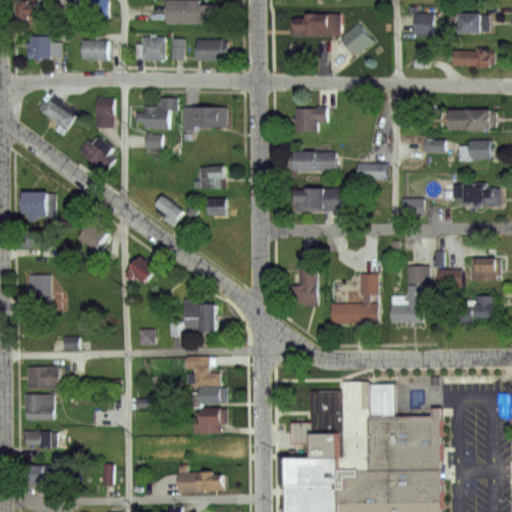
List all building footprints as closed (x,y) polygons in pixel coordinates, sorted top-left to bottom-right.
[(18,0),(29,0),(29,1),(47,1),(47,21),(25,21),(25,16),(19,16),(18,0)] [(88,0),(112,0),(112,17),(88,17),(88,0)] [(169,0),(227,0),(227,15),(211,15),(211,22),(169,22),(169,0)] [(418,11),(435,12),(434,35),(417,34),(418,11)] [(294,18),(308,18),(308,12),(318,12),(318,14),(330,14),(330,12),(343,12),(343,35),(293,34),(294,18)] [(464,12),(491,13),(490,31),(464,30),(464,12)] [(343,36),(360,22),(375,40),(358,54),(343,36)] [(32,34),(53,34),(53,40),(63,40),(63,57),(31,57),(31,47),(28,47),(28,42),(32,42),(32,34)] [(144,36),(165,36),(165,59),(144,60),(144,36)] [(174,36),(185,37),(184,59),(173,58),(174,36)] [(83,39),(108,38),(109,59),(84,59),(83,39)] [(198,40),(229,40),(229,59),(198,58),(198,40)] [(456,49),(478,50),(478,47),(495,47),(494,67),(479,66),(479,64),(456,63),(456,49)] [(54,94),(78,113),(66,128),(42,109),(54,94)] [(99,96),(115,97),(113,126),(98,125),(99,96)] [(162,97),(178,97),(178,108),(172,110),(171,128),(147,128),(147,120),(138,120),(138,112),(147,112),(147,106),(159,106),(159,100),(162,100),(162,97)] [(186,105),(230,106),(229,125),(196,125),(196,129),(186,129),(186,105)] [(297,107),(329,107),(329,120),(319,120),(319,129),(297,129),(297,107)] [(451,108),(493,108),(493,112),(499,112),(499,126),(493,126),(493,130),(451,130),(451,108)] [(148,132),(163,132),(162,148),(147,148),(148,132)] [(99,135),(115,146),(109,155),(116,159),(107,172),(92,162),(93,160),(81,152),(89,139),(94,142),(99,135)] [(460,144),(472,144),(472,147),(493,147),(493,157),(475,158),(475,161),(460,162),(460,144)] [(295,150),(339,151),(339,170),(295,169),(295,150)] [(389,179),(389,163),(356,163),(356,179),(389,179)] [(202,166),(227,165),(227,186),(203,187),(202,166)] [(457,182),(501,183),(501,206),(466,206),(466,201),(457,200),(457,182)] [(308,186),(345,187),(345,212),(298,211),(298,192),(308,192),(308,186)] [(26,192),(57,190),(58,216),(40,216),(41,220),(33,220),(32,210),(27,210),(26,192)] [(165,194),(186,209),(176,224),(166,217),(170,213),(158,204),(165,194)] [(227,215),(228,198),(206,197),(205,214),(227,215)] [(425,215),(424,197),(406,198),(407,216),(425,215)] [(93,220),(110,232),(102,242),(107,245),(101,253),(81,237),(93,220)] [(25,229),(48,229),(48,245),(25,246),(25,229)] [(303,255),(321,256),(320,304),(295,304),(296,284),(302,284),(303,255)] [(142,256),(157,268),(147,281),(139,274),(134,280),(127,274),(142,256)] [(475,256),(505,257),(505,277),(475,276),(475,256)] [(412,264),(433,264),(433,295),(424,295),(424,324),(394,324),(394,303),(412,303),(412,264)] [(442,268),(465,268),(465,287),(442,288),(442,268)] [(363,271),(382,271),(382,294),(374,294),(374,301),(381,301),(381,322),(333,322),(333,302),(367,302),(367,295),(363,295),(363,271)] [(31,274),(52,274),(53,307),(32,307),(31,293),(27,293),(27,286),(31,286),(31,274)] [(481,295),(499,295),(499,317),(479,317),(479,305),(470,305),(470,299),(479,299),(481,295)] [(187,298),(203,298),(204,302),(204,316),(187,317),(187,298)] [(204,302),(218,302),(218,329),(204,329),(204,316),(204,302)] [(173,321),(188,321),(188,336),(172,335),(173,321)] [(140,328),(155,328),(155,344),(140,344),(140,328)] [(197,365),(211,366),(210,372),(223,372),(223,385),(197,384),(197,365)] [(28,366),(60,366),(60,388),(28,388),(28,366)] [(443,511),(442,401),(433,402),(433,409),(398,409),(397,376),(347,377),(347,386),(315,387),(316,418),(294,418),(294,437),(309,436),(309,451),(285,452),(285,511),(443,511)] [(201,387),(227,387),(227,402),(201,402),(201,387)] [(26,394),(53,393),(54,418),(27,418),(26,394)] [(201,409),(230,408),(230,423),(222,423),(222,432),(194,432),(194,423),(201,423),(201,409)] [(27,431),(56,431),(56,448),(41,448),(39,444),(27,444),(27,431)] [(222,455),(222,436),(189,436),(189,455),(222,455)] [(22,464),(59,465),(59,478),(51,478),(51,484),(22,484),(22,464)] [(105,464),(114,464),(114,485),(105,485),(105,464)] [(180,472),(215,471),(215,475),(223,474),(223,489),(181,491),(180,472)]
